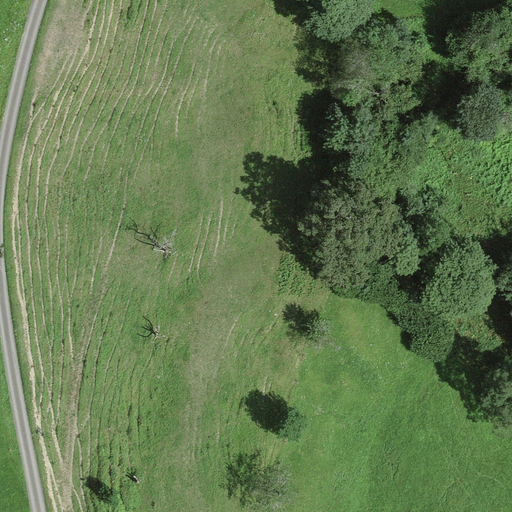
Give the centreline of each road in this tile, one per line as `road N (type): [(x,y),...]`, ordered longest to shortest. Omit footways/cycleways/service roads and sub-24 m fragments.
road 1 (unclassified): [(0,275),(38,511)]
road 2 (unclassified): [(41,0),(0,193)]
